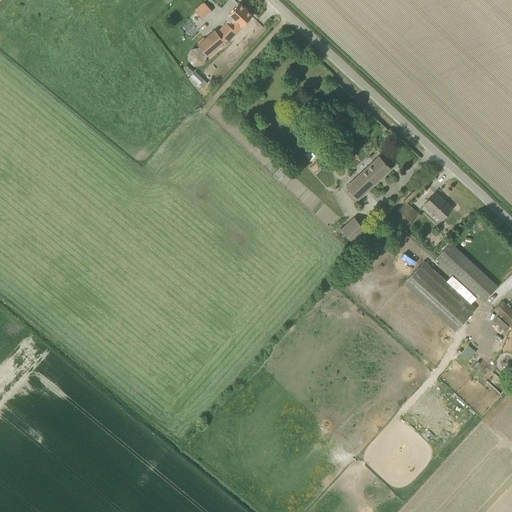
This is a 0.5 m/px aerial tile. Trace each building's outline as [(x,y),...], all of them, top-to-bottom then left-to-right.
[(204,19),(214,10),(205,1),(195,10),(204,19)] [(234,22),(231,25),(230,26),(226,22),(216,33),(215,31),(198,45),(208,56),(220,46),(222,49),(227,45),(226,44),(238,32),(252,15),(239,3),(229,14),(233,18),(231,20),(234,22)] [(200,84),(205,79),(196,71),(191,76),(200,84)] [(346,124),(352,117),(339,105),(332,112),(346,124)] [(305,153),(310,159),(315,156),(310,149),(305,153)] [(314,174),(331,159),(326,153),(309,168),(314,174)] [(358,199),(384,175),(391,169),(379,156),(346,187),(358,199)] [(441,220),(452,208),(435,192),(424,204),(441,220)] [(404,228),(411,220),(418,213),(406,202),(392,217),(404,228)] [(354,217),(340,229),(352,242),(366,230),(354,217)] [(479,269),(450,242),(436,258),(484,301),(497,286),(488,278),(479,269)] [(456,331),(470,316),(418,267),(404,282),(456,331)] [(511,327),(511,310),(503,301),(494,310),(511,327)] [(468,358),(474,353),(465,345),(460,350),(468,358)]
